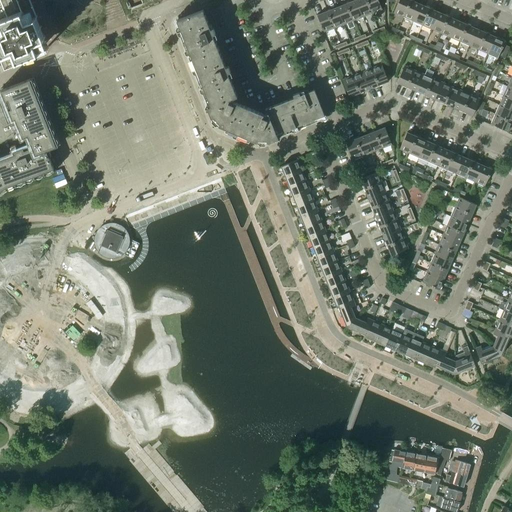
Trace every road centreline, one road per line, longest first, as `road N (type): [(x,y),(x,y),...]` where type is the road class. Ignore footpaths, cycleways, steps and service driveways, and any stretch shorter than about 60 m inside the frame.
road 1 (residential): [(323,130),(383,289),(448,316),(511,171)]
road 2 (residential): [(341,123),(293,0)]
road 3 (unclassified): [(511,156),(392,103)]
